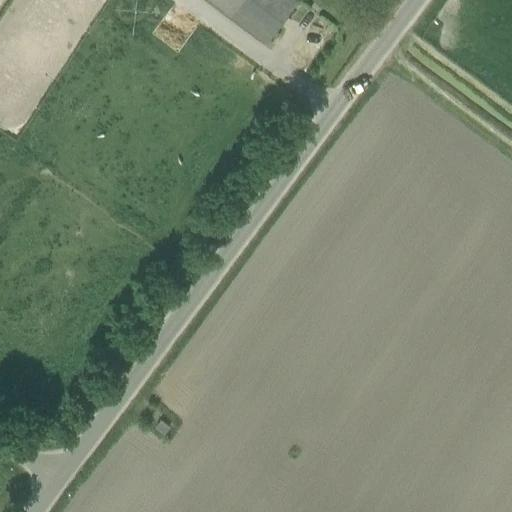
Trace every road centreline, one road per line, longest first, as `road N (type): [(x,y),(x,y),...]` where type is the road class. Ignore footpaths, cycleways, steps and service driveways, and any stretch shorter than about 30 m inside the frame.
road 1 (unclassified): [(57,483),(418,0)]
road 2 (track): [(511,153),(376,54)]
